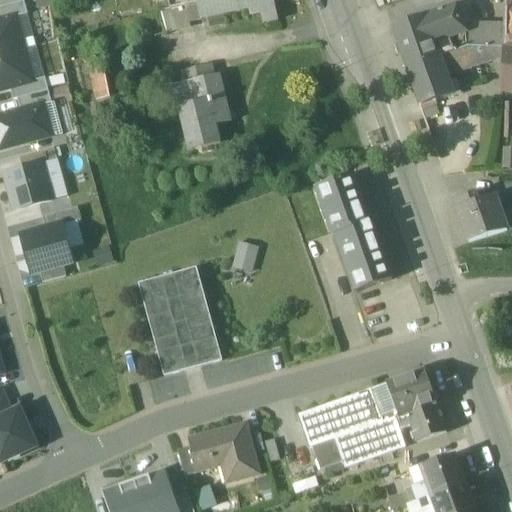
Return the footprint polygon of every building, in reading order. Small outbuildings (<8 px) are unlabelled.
[(0,0),(0,10),(25,4),(23,0),(0,0)] [(49,7),(48,0),(26,0),(28,9),(49,7)] [(168,0),(171,11),(198,5),(198,4),(216,0),(168,0)] [(273,0),(216,0),(198,4),(198,5),(202,21),(250,11),(250,10),(275,5),(273,0)] [(505,35),(485,35),(485,52),(505,52),(511,52),(511,2),(505,3),(505,35)] [(25,4),(0,10),(0,22),(17,19),(28,16),(25,4)] [(275,5),(250,10),(250,11),(251,17),(262,15),(264,25),(279,22),(275,5)] [(456,9),(427,18),(439,61),(459,55),(454,40),(466,36),(456,9)] [(427,18),(395,31),(394,31),(393,31),(399,49),(396,50),(399,59),(402,57),(407,73),(408,72),(408,73),(439,61),(427,18)] [(0,58),(26,52),(17,19),(0,22),(0,58)] [(0,58),(0,91),(10,89),(34,83),(26,52),(0,58)] [(459,55),(439,61),(445,77),(452,76),(505,58),(505,52),(485,52),(468,52),(459,55)] [(408,73),(407,73),(421,109),(452,98),(448,86),(455,83),(452,76),(445,77),(439,61),(408,73)] [(210,68),(184,74),(187,84),(188,84),(212,78),(210,68)] [(94,101),(110,100),(109,71),(92,71),(94,101)] [(212,78),(188,84),(194,105),(178,109),(189,153),(202,150),(204,155),(214,153),(213,148),(222,146),(217,127),(232,123),(221,76),(212,78)] [(34,83),(10,89),(13,102),(18,101),(49,93),(45,80),(34,83)] [(187,84),(173,87),(178,109),(194,105),(188,84),(187,84)] [(49,93),(18,101),(21,112),(52,104),(49,93)] [(44,107),(0,118),(0,151),(52,138),(44,107)] [(511,149),(504,149),(503,169),(511,168),(511,149)] [(54,150),(20,159),(23,170),(42,165),(57,161),(54,150)] [(367,159),(336,169),(340,181),(355,177),(355,178),(371,172),(367,159)] [(23,170),(5,175),(15,213),(52,203),(42,165),(23,170)] [(355,178),(355,177),(340,181),(318,189),(355,295),(393,281),(377,233),(374,234),(355,178)] [(494,199),(477,205),(474,196),(455,203),(458,212),(457,212),(469,246),(508,234),(494,199)] [(78,209),(43,219),(46,230),(62,226),(62,227),(76,224),(81,222),(78,209)] [(86,261),(76,224),(62,227),(73,265),(86,261)] [(46,230),(22,237),(32,276),(40,274),(63,267),(73,265),(62,227),(62,226),(46,230)] [(259,248),(239,243),(233,267),(253,272),(259,248)] [(63,267),(40,274),(43,285),(66,279),(63,267)] [(196,269),(140,284),(165,377),(221,361),(196,269)] [(426,370),(387,384),(400,418),(409,415),(438,405),(426,370)] [(387,384),(299,416),(311,450),(314,449),(336,441),(397,419),(400,418),(387,384)] [(0,395),(0,419),(9,415),(0,395)] [(438,405),(409,415),(413,427),(419,443),(448,433),(438,405)] [(9,415),(0,419),(0,463),(32,449),(15,412),(9,415)] [(400,418),(397,419),(401,431),(413,427),(409,415),(400,418)] [(397,419),(336,441),(344,462),(346,469),(407,447),(401,431),(397,419)] [(227,431),(191,441),(192,447),(199,474),(233,465),(237,483),(262,476),(249,429),(232,434),(233,437),(229,438),(227,431)] [(336,441),(314,449),(322,470),(344,462),(336,441)] [(192,447),(179,450),(187,477),(199,474),(192,447)] [(457,456),(409,473),(414,487),(426,483),(432,498),(467,485),(457,456)] [(134,481),(145,511),(178,511),(174,501),(163,471),(134,481)] [(145,511),(134,481),(105,492),(112,511),(145,511)] [(467,485),(432,498),(436,511),(474,511),(477,511),(467,485)] [(416,493),(403,498),(407,506),(419,502),(416,493)] [(193,511),(188,496),(174,501),(178,511),(193,511)]
